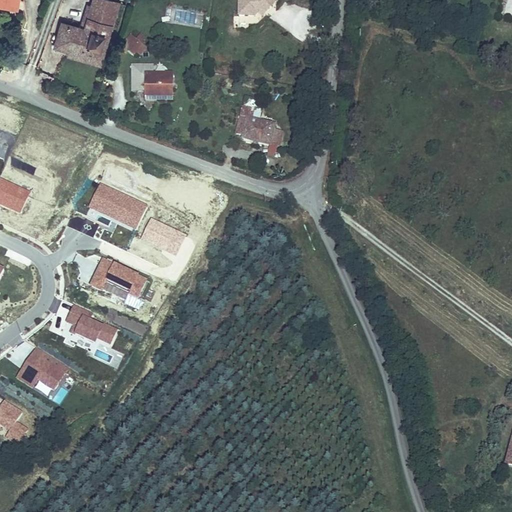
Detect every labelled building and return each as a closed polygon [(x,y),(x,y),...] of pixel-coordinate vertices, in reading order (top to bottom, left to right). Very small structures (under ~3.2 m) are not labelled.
[(0,0),(0,7),(19,10),(20,0),(0,0)] [(80,26),(64,21),(55,47),(72,52),(95,59),(103,34),(111,36),(122,2),(115,0),(95,0),(91,14),(86,28),(80,26)] [(239,0),(238,15),(256,15),(260,12),(263,10),(267,11),(272,6),(272,0),(239,0)] [(263,10),(260,12),(265,18),(280,3),(277,0),(272,0),(272,6),(267,11),(263,10)] [(91,14),(85,13),(80,26),(86,28),(91,14)] [(95,59),(72,52),(70,59),(100,69),(111,36),(103,34),(95,59)] [(121,49),(128,54),(136,41),(130,36),(121,49)] [(138,55),(142,57),(148,49),(136,41),(128,54),(135,59),(138,55)] [(154,73),(155,65),(133,65),(132,93),(145,93),(145,102),(173,103),(174,73),(154,73)] [(250,118),(252,109),(242,106),(235,135),(243,136),(242,142),(269,149),(267,157),(276,159),(278,148),(281,149),(284,133),(278,125),(250,118)] [(98,183),(86,209),(137,232),(149,206),(98,183)] [(140,302),(149,280),(103,260),(90,287),(105,293),(108,286),(130,295),(129,297),(140,302)] [(74,307),(67,323),(74,327),(71,335),(97,347),(100,342),(111,347),(118,330),(104,324),(102,327),(88,320),(91,314),(74,307)] [(55,392),(69,370),(37,349),(18,381),(33,390),(39,382),(55,392)] [(23,413),(5,401),(0,408),(0,424),(11,431),(5,440),(18,448),(29,431),(17,423),(23,413)] [(511,469),(511,428),(508,427),(496,465),(511,469)]
